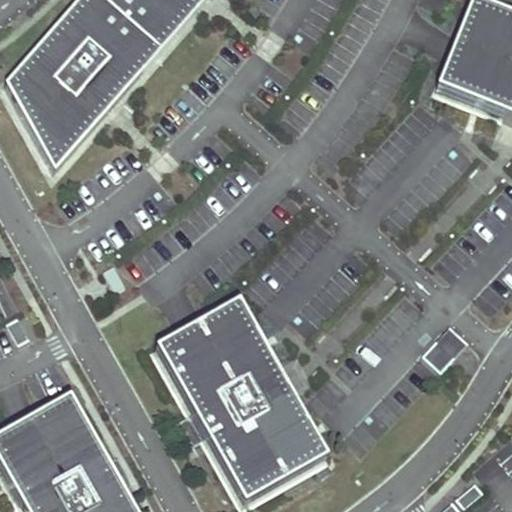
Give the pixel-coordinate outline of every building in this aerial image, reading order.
[(81,0),(2,90),(51,178),(110,111),(162,51),(206,1),(207,0),(81,0)] [(511,19),(469,2),(450,48),(434,90),(511,121),(511,19)] [(123,290),(112,269),(100,276),(112,296),(123,290)] [(239,511),(240,511),(322,466),(279,389),(234,310),(194,333),(152,357),(239,511)] [(5,329),(17,351),(28,345),(17,324),(5,329)] [(466,348),(447,331),(433,346),(452,364),(466,348)] [(438,379),(452,364),(433,346),(420,361),(438,379)] [(0,481),(17,511),(125,511),(67,407),(27,429),(0,444),(0,481)] [(477,511),(486,505),(473,490),(452,507),(456,511),(477,511)]
